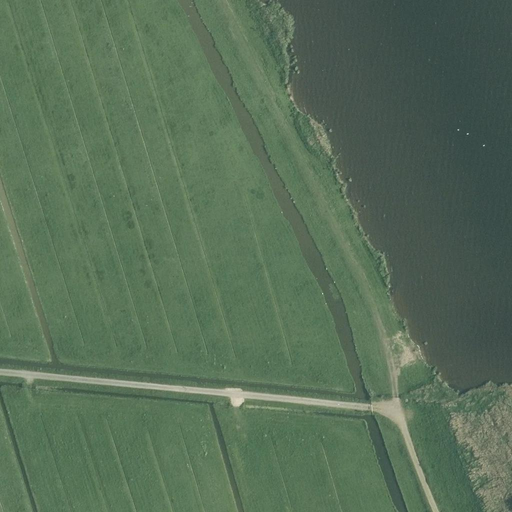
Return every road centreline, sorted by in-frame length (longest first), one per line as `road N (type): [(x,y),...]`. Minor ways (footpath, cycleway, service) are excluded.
road 1 (unclassified): [(0,371),(371,407)]
road 2 (track): [(435,511),(399,417),(371,407)]
